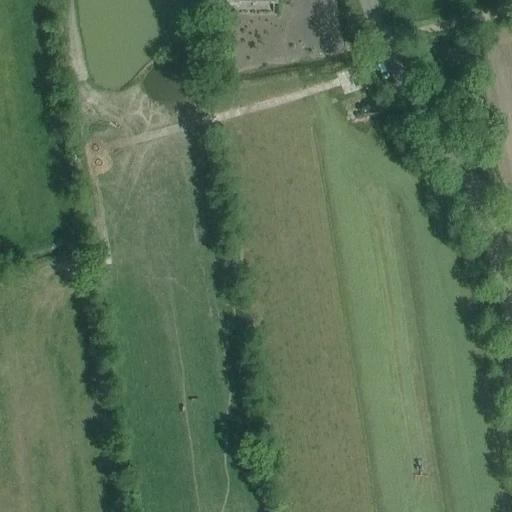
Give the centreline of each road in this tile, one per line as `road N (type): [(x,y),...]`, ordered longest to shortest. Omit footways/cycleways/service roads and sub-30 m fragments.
road 1 (unclassified): [(511,341),(479,217),(364,0)]
road 2 (track): [(385,43),(511,13)]
